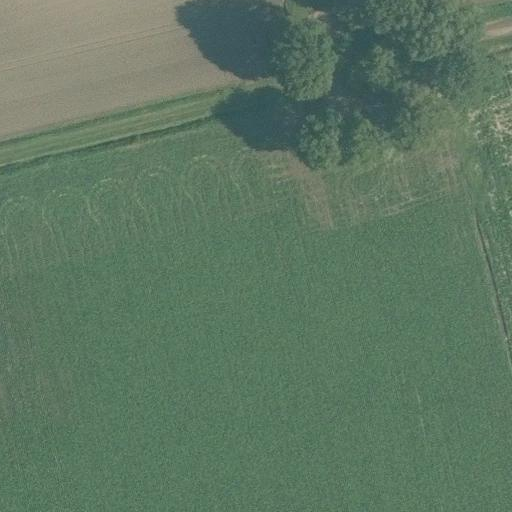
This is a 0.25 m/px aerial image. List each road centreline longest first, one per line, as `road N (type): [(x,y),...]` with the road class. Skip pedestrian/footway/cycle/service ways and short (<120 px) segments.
road 1 (unclassified): [(479,29),(427,24),(387,2),(322,17),(320,68),(331,102),(350,115),(385,114),(411,101),(444,50)]
road 2 (track): [(0,153),(320,68)]
